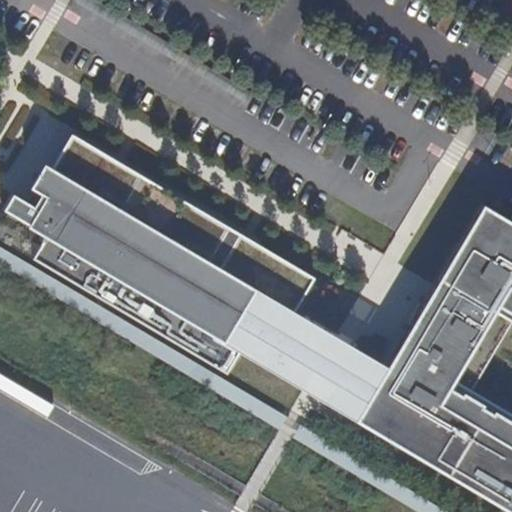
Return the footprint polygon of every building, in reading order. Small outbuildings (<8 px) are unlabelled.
[(310,276),(68,134),(43,177),(46,179),(30,206),(9,194),(0,208),(0,210),(43,236),(30,259),(225,373),(238,351),(259,363),(290,311),(310,276)] [(511,511),(511,223),(478,203),(419,303),(408,322),(382,366),(350,418),(508,511),(511,511)] [(445,511),(0,250),(0,263),(423,511),(445,511)] [(403,319),(408,322),(419,303),(415,300),(403,319)] [(290,311),(259,363),(350,418),(382,366),(290,311)]
